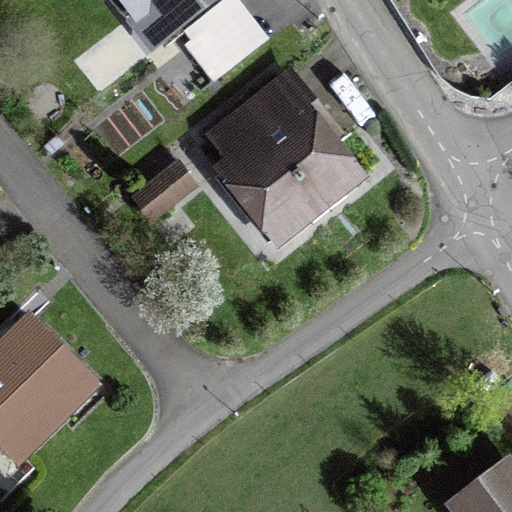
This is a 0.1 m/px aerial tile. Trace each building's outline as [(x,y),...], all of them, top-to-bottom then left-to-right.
[(127,0),(138,14),(147,7),(165,31),(183,17),(204,0),(127,0)] [(350,179),(322,144),(275,85),(224,126),(246,153),(230,165),(251,192),(243,198),(276,238),(350,179)] [(178,199),(160,176),(129,200),(148,223),(178,199)] [(0,444),(8,452),(16,462),(53,426),(44,418),(83,381),(91,389),(92,388),(28,320),(17,330),(7,320),(0,327),(0,340),(3,344),(0,346),(0,444)] [(511,511),(511,474),(504,464),(446,508),(449,511),(511,511)]
